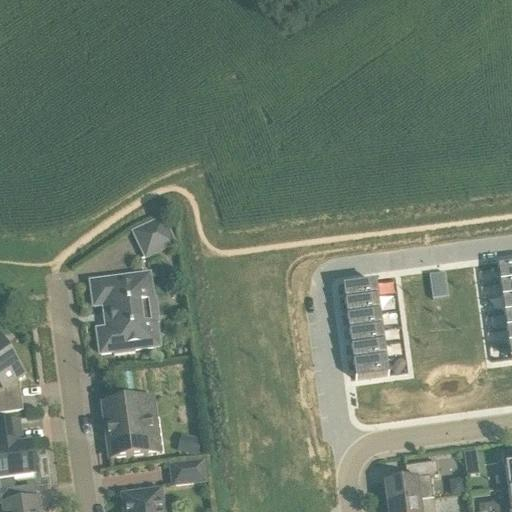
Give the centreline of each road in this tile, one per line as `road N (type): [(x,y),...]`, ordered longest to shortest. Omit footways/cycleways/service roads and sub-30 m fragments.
road 1 (residential): [(356,452),(331,414),(316,296),(324,278),(511,247)]
road 2 (residential): [(87,511),(53,272)]
road 3 (residential): [(356,452),(386,439),(511,424)]
